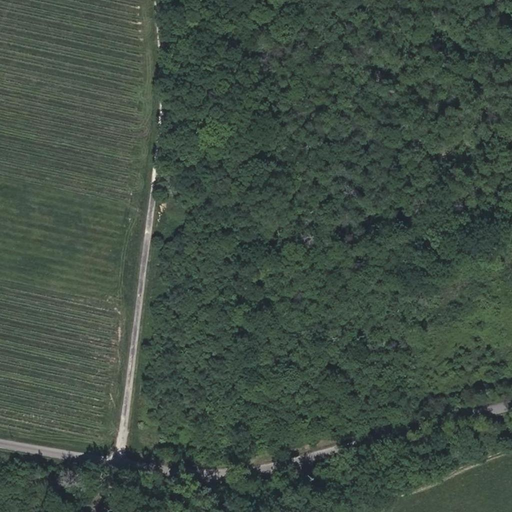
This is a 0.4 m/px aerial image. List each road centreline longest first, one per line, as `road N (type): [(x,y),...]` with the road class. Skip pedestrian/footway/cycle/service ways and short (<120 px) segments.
road 1 (unknown): [(118,457),(167,70),(164,0)]
road 2 (unclassified): [(226,473),(511,402)]
road 3 (residential): [(0,439),(226,473)]
